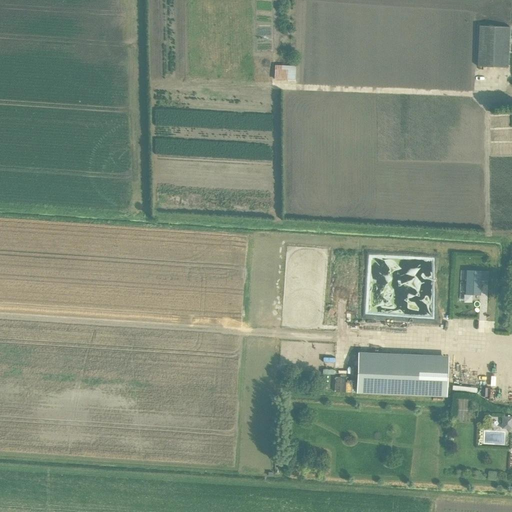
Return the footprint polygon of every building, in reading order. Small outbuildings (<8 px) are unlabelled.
[(508,68),(509,27),(479,26),(477,67),(508,68)] [(275,65),(274,80),(295,81),(295,66),(275,65)] [(480,293),(481,280),(488,280),(488,271),(466,270),(465,292),(480,293)] [(448,355),(358,352),(356,393),(446,396),(448,355)] [(511,429),(511,428),(511,416),(502,416),(501,429),(511,429)]
